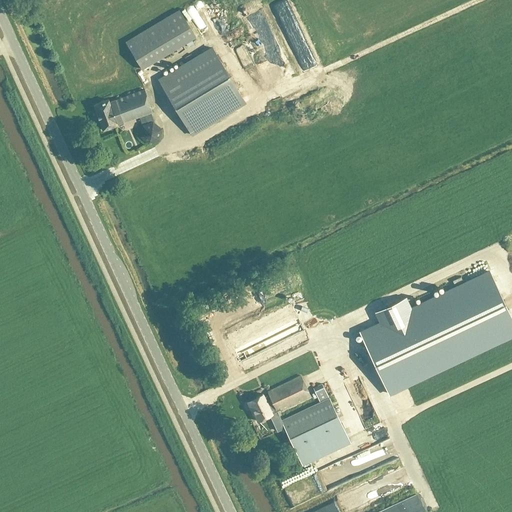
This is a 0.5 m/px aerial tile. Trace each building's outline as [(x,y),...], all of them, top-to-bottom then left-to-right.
[(212,4),(203,7),(208,23),(218,20),(212,4)] [(125,43),(141,70),(195,38),(179,11),(125,43)] [(293,55),(299,52),(298,48),(306,45),(303,39),(289,45),(293,55)] [(212,49),(159,82),(191,136),(244,104),(212,49)] [(295,62),(299,70),(297,71),(300,79),(307,75),(299,60),(295,62)] [(117,125),(152,112),(144,90),(109,103),(108,100),(93,105),(102,131),(117,125)] [(159,144),(160,125),(141,124),(140,139),(150,140),(150,143),(159,144)] [(379,323),(359,332),(389,394),(511,335),(511,319),(489,272),(411,309),(406,298),(374,313),(379,323)] [(244,372),(308,341),(290,304),(226,336),(244,372)] [(334,372),(353,365),(340,331),(321,338),(334,372)] [(321,371),(314,357),(299,363),(306,378),(321,371)] [(279,410),(280,411),(310,397),(300,377),(267,392),(269,396),(264,398),(262,394),(246,402),(251,411),(252,410),(257,422),(272,415),(271,414),(279,410)] [(328,396),(280,420),(282,424),(282,425),(284,428),(302,464),(350,441),(328,396)] [(301,484),(279,492),(285,506),(307,498),(301,484)] [(340,511),(337,503),(314,511),(340,511)]
